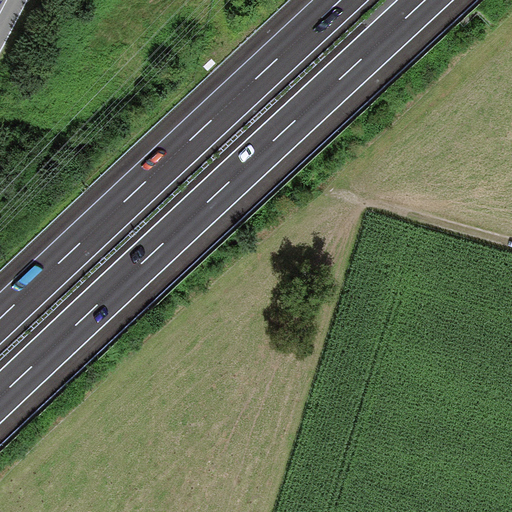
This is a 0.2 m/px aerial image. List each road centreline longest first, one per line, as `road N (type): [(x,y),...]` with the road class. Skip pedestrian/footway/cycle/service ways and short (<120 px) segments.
road 1 (motorway): [(0,396),(425,0)]
road 2 (motorway): [(341,0),(0,318)]
